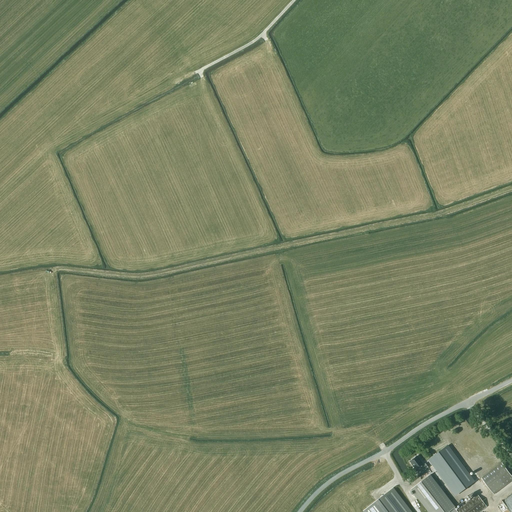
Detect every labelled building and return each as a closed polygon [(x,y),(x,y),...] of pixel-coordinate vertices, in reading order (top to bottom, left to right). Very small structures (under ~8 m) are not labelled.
[(450,447),(428,462),(432,467),(436,464),(457,493),(474,481),(450,447)] [(426,463),(424,465),(417,456),(410,461),(417,470),(423,465),(426,469),(429,467),(426,463)] [(511,480),(511,475),(502,463),(482,478),(494,494),(511,480)] [(454,511),(457,510),(455,507),(430,474),(411,489),(428,511),(454,511)] [(410,511),(393,489),(364,510),(365,511),(410,511)] [(461,495),(465,500),(463,501),(465,503),(472,498),(471,496),(469,498),(465,492),(461,495)] [(454,511),(480,511),(487,507),(477,494),(457,510),(454,511)]
